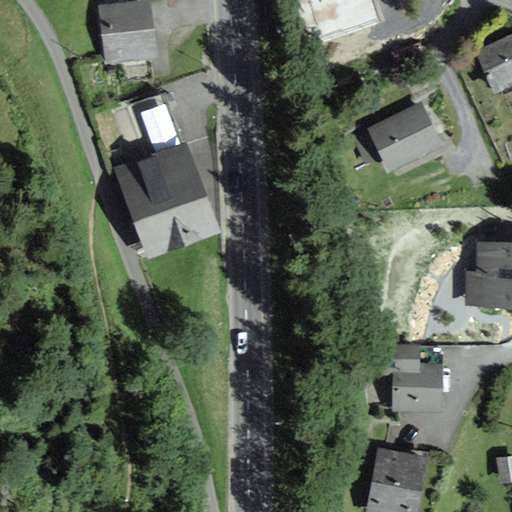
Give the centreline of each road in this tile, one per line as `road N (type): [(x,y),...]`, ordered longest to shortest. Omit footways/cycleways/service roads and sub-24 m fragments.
road 1 (secondary): [(247,511),(230,0)]
road 2 (track): [(100,178),(197,445),(211,511)]
road 3 (track): [(23,0),(57,55),(100,178)]
